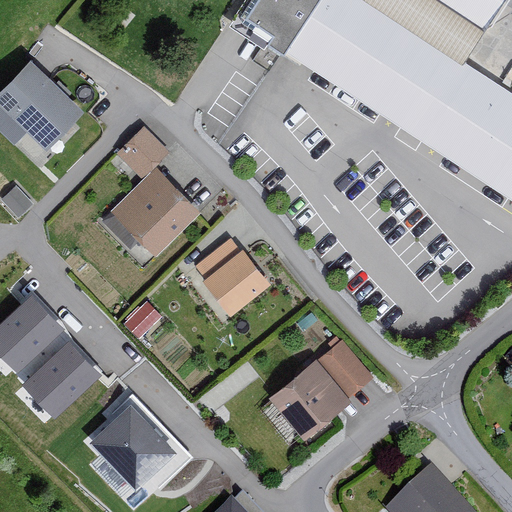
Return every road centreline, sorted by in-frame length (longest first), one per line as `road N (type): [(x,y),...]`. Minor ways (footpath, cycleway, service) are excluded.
road 1 (residential): [(54,39),(180,132),(421,391)]
road 2 (residential): [(421,391),(322,472),(311,494),(315,511)]
road 3 (residential): [(421,391),(511,494)]
